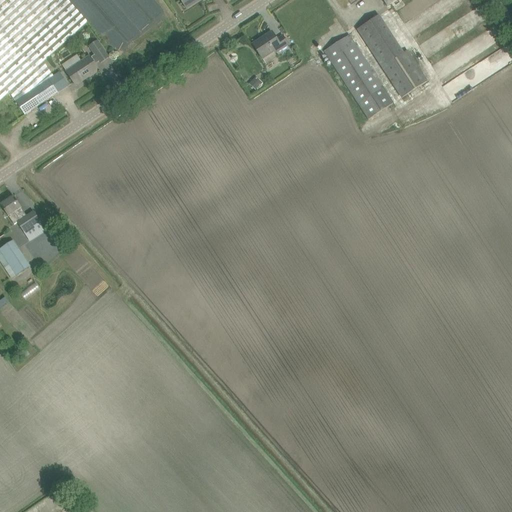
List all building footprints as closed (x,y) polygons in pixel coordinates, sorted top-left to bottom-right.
[(54,76),(44,63),(89,23),(68,0),(0,0),(0,101),(10,93),(25,115),(58,93),(49,79),(54,76)] [(181,0),(187,9),(201,0),(181,0)] [(408,51),(404,53),(380,15),(358,29),(402,97),(428,81),(408,51)] [(253,45),(256,49),(263,59),(274,51),(276,53),(289,45),(283,36),(277,40),(272,32),(253,45)] [(350,35),(325,52),(369,119),(394,103),(350,35)] [(101,40),(90,46),(100,65),(111,59),(101,40)] [(90,57),(67,72),(76,86),(99,70),(90,57)] [(256,77),(249,84),(256,90),(263,83),(256,77)] [(1,205),(4,209),(14,224),(18,222),(25,232),(41,221),(35,211),(27,216),(14,196),(1,205)] [(13,241),(0,249),(0,251),(16,277),(31,267),(13,241)] [(28,299),(39,286),(35,282),(24,295),(28,299)] [(30,355),(26,349),(19,353),(23,359),(30,355)]
